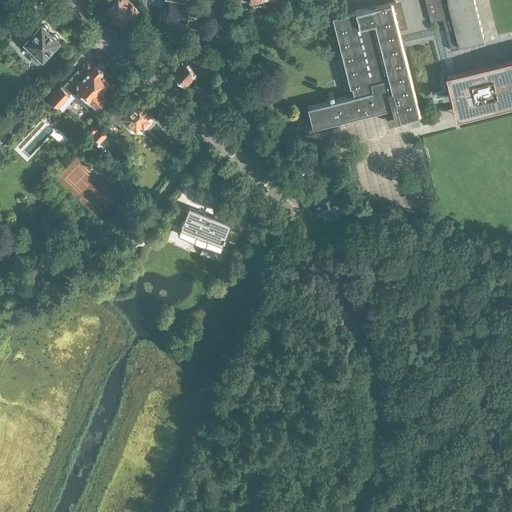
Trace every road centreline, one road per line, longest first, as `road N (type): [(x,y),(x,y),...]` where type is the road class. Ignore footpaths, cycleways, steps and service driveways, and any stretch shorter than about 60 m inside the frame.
road 1 (secondary): [(350,511),(376,437),(363,331),(294,216),(250,168)]
road 2 (secondary): [(250,168),(66,0)]
road 3 (residential): [(250,168),(257,143),(221,50),(213,0)]
